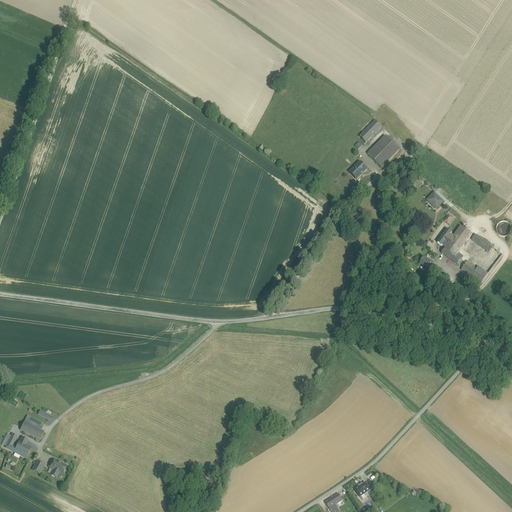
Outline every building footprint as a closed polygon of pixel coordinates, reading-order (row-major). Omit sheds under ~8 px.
[(360,138),(366,143),(381,128),(375,122),(360,138)] [(385,137),(368,155),(382,169),(400,151),(385,137)] [(350,174),(357,181),(367,171),(360,163),(350,174)] [(436,210),(443,203),(434,194),(428,200),(434,205),(433,206),(436,210)] [(443,220),(450,225),(455,217),(448,213),(443,220)] [(497,227),(496,230),(496,233),(498,235),(500,237),(503,238),(506,237),(509,236),(511,233),(511,231),(511,228),(509,225),(507,223),(504,222),(501,223),(498,224),(497,227)] [(472,236),(461,228),(454,237),(445,249),(441,254),(459,267),(463,261),(461,260),(463,257),(458,254),(464,246),(465,247),(467,245),(466,244),(472,236)] [(445,249),(454,237),(450,235),(452,234),(447,230),(443,235),(441,239),(437,244),(442,247),(442,246),(445,249)] [(476,236),(472,241),(489,254),(493,249),(476,236)] [(493,258),(498,261),(502,255),(494,248),(491,252),(496,255),(493,258)] [(419,264),(426,269),(427,268),(431,263),(424,257),(419,264)] [(467,262),(466,264),(476,271),(477,270),(467,262)] [(431,263),(427,268),(433,272),(437,267),(431,263)] [(466,264),(462,269),(472,276),(476,271),(466,264)] [(472,276),(462,269),(461,270),(471,277),(472,276)] [(486,277),(477,270),(476,271),(472,276),(481,283),(486,277)] [(52,417),(40,411),(38,415),(50,421),(52,417)] [(24,422),(41,431),(44,426),(27,417),(24,422)] [(41,431),(24,422),(20,431),(40,441),(44,433),(41,431)] [(8,445),(12,447),(17,437),(12,435),(8,445)] [(8,445),(5,448),(26,459),(31,448),(26,445),(28,441),(22,438),(16,449),(12,447),(8,445)] [(51,466),(50,465),(48,468),(53,471),(51,475),(56,478),(59,474),(62,475),(66,467),(60,464),(61,463),(58,461),(58,462),(54,461),(51,466)] [(37,462),(32,471),(39,475),(44,466),(37,462)] [(359,488),(355,491),(360,498),(370,491),(365,483),(365,484),(366,485),(360,489),(359,488)] [(335,506),(343,501),(339,494),(325,502),(329,510),(335,506)]
